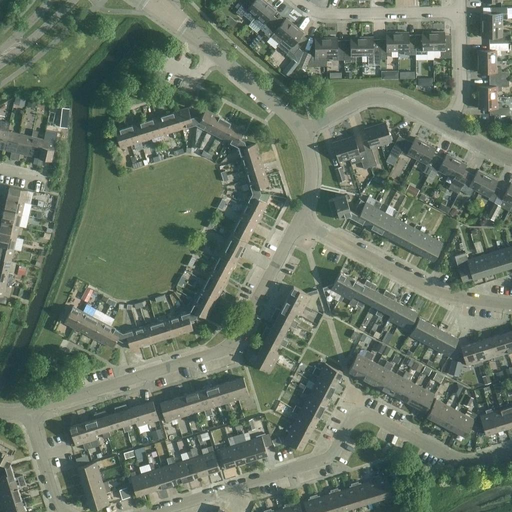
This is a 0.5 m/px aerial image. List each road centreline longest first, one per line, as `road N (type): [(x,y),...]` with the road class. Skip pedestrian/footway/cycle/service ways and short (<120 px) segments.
road 1 (residential): [(156,511),(328,458),(359,416),(458,461),(511,447)]
road 2 (residential): [(27,410),(234,342),(298,219)]
road 3 (residential): [(511,305),(429,289),(298,219)]
road 4 (residential): [(300,133),(163,9)]
road 5 (residential): [(459,13),(321,15),(294,0)]
road 6 (residential): [(300,133),(376,98),(447,130)]
